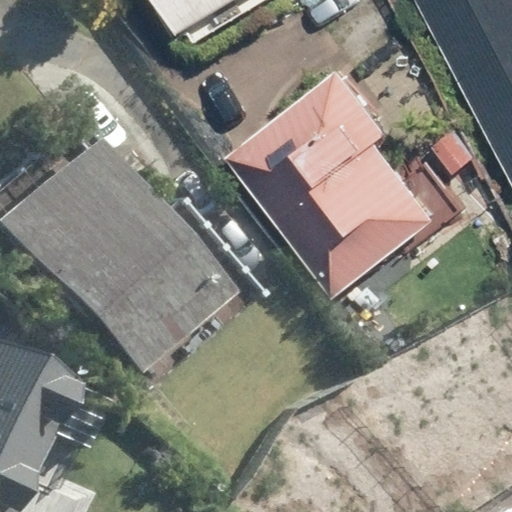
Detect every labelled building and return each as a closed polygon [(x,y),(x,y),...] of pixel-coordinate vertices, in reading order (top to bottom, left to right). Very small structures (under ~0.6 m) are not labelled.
[(187,0),(201,25),(244,0),(187,0)] [(511,0),(410,0),(511,194),(511,0)] [(400,138),(411,129),(358,63),(244,153),(353,292),(457,210),(400,138)] [(235,292),(99,134),(5,215),(140,373),(235,292)] [(0,511),(18,511),(22,504),(40,511),(48,511),(92,417),(67,406),(77,384),(0,348),(0,511)]
